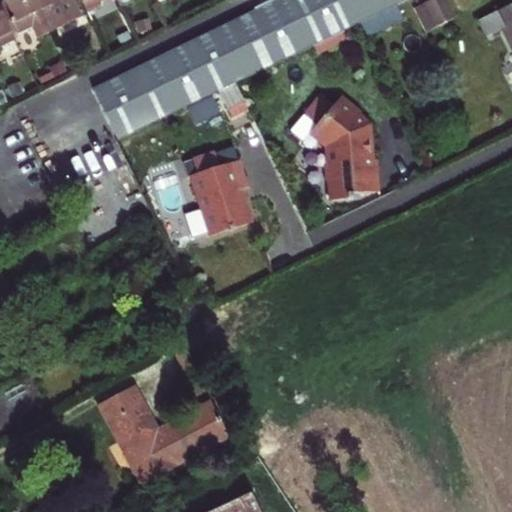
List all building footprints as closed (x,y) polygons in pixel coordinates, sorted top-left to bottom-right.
[(31,25),(45,17),(37,0),(1,0),(19,35),(32,28),(31,25)] [(37,0),(45,17),(61,9),(64,13),(76,7),(73,0),(37,0)] [(100,4),(107,0),(80,0),(87,14),(102,8),(100,4)] [(279,0),(93,92),(118,144),(236,86),(358,25),(409,0),(279,0)] [(444,0),(430,0),(423,4),(430,16),(436,28),(448,22),(446,19),(453,16),(444,0)] [(423,20),(430,16),(423,4),(416,7),(423,20)] [(511,4),(478,21),(486,37),(501,30),(511,52),(511,4)] [(175,8),(160,17),(164,26),(180,18),(175,8)] [(0,48),(2,47),(3,50),(16,44),(0,9),(0,48)] [(127,22),(122,13),(108,20),(113,30),(127,22)] [(322,96),(305,117),(312,123),(318,128),(312,135),(330,149),(331,167),(327,172),(328,185),(333,191),(334,203),(356,202),(355,198),(380,195),(377,164),(373,164),(370,130),(358,119),(361,116),(341,100),(335,106),(322,96)] [(198,208),(200,207),(212,239),(253,225),(245,203),(244,203),(240,194),(249,191),(238,162),(220,169),(215,155),(192,163),(195,170),(197,177),(189,180),(198,208)] [(182,299),(159,311),(176,348),(171,350),(184,375),(193,372),(212,362),(192,320),(182,299)] [(116,438),(133,469),(146,462),(153,476),(227,435),(211,405),(157,434),(132,388),(99,406),(116,438)] [(146,462),(133,469),(140,482),(153,476),(146,462)] [(259,511),(251,493),(211,511),(259,511)]
